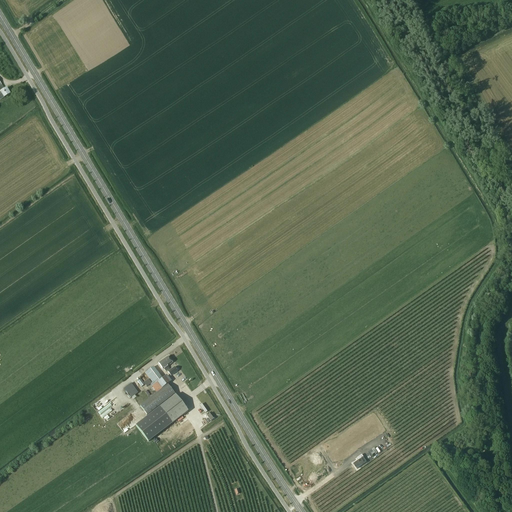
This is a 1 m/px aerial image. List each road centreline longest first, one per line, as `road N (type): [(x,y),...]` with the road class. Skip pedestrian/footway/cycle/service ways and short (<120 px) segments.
road 1 (track): [(475,511),(431,448),(465,423),(461,339),(497,260),(494,223),(358,0)]
road 2 (secondary): [(299,511),(0,19)]
road 3 (track): [(511,185),(456,61),(511,25)]
road 4 (track): [(511,448),(495,342),(511,301)]
